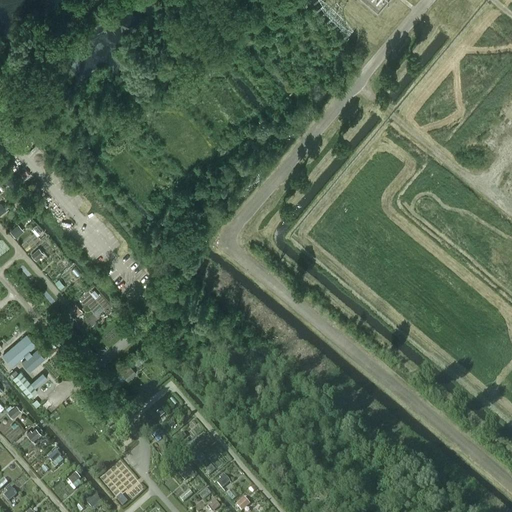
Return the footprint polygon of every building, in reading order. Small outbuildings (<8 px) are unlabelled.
[(163,207),(169,204),(166,198),(160,201),(163,207)] [(16,235),(23,228),(19,223),(12,230),(16,235)] [(36,260),(44,253),(39,247),(31,255),(36,260)] [(73,318),(82,310),(75,302),(71,306),(72,308),(68,311),(73,318)] [(28,351),(35,344),(26,334),(2,354),(11,365),(25,354),(27,356),(21,362),(29,371),(44,358),(36,349),(30,354),(28,351)] [(128,380),(136,373),(129,365),(125,369),(127,371),(123,374),(128,380)] [(18,373),(17,374),(12,378),(28,396),(29,397),(29,396),(33,393),(37,390),(30,383),(21,371),(18,373)] [(34,387),(46,376),(42,372),(30,382),(34,387)] [(13,418),(21,411),(16,405),(8,412),(13,418)] [(33,441),(41,434),(36,427),(32,431),(31,430),(26,433),(33,441)] [(53,463),(60,457),(56,451),(52,455),(50,453),(46,456),(53,463)] [(201,454),(197,458),(201,463),(205,459),(201,454)] [(184,481),(193,473),(188,467),(183,471),(182,470),(178,473),(184,481)] [(73,486),(80,479),(75,473),(67,480),(73,486)] [(221,489),(230,482),(223,474),(219,478),(220,479),(216,483),(221,489)] [(8,502),(16,494),(10,487),(6,491),(7,493),(3,496),(8,502)] [(92,509),(100,502),(95,496),(87,503),(92,509)] [(242,511),(250,504),(244,497),(239,501),(240,502),(236,505),(242,511)] [(215,501),(209,506),(214,511),(220,506),(215,501)]
